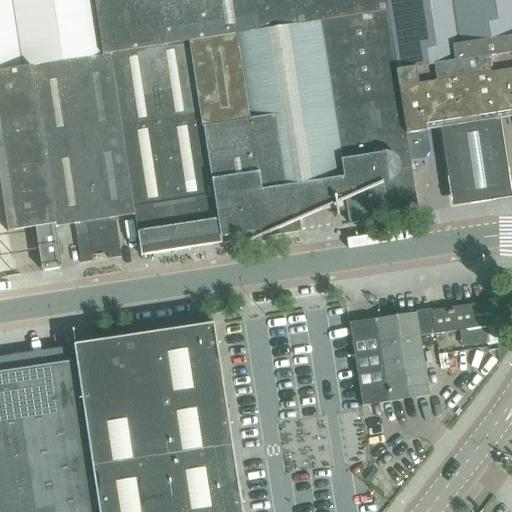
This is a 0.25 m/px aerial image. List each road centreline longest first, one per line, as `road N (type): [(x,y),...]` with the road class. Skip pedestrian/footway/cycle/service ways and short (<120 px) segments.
road 1 (unclassified): [(0,314),(511,236)]
road 2 (secondary): [(426,511),(511,399)]
